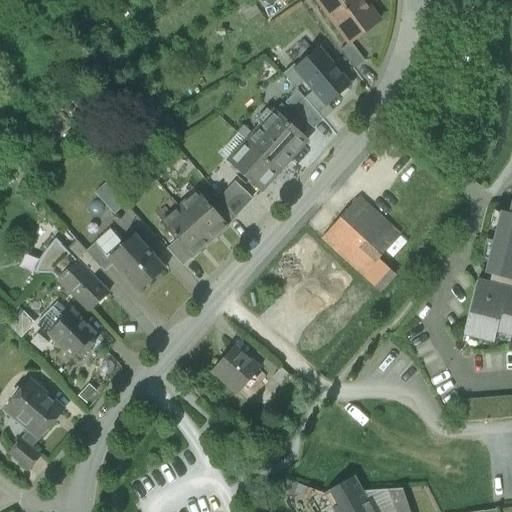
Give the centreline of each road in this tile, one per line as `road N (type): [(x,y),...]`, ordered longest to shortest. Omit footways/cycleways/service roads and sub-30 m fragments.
road 1 (unclassified): [(216,298),(328,390),(410,392),(441,434),(497,429),(503,485)]
road 2 (residential): [(415,0),(406,52),(378,115),(216,298)]
road 3 (residential): [(216,298),(119,405),(93,451),(80,506)]
